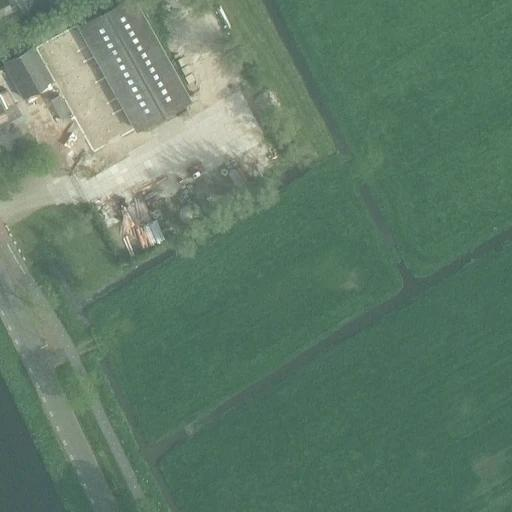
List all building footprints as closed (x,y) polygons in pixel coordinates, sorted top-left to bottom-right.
[(0,0),(0,25),(23,13),(15,0),(0,0)] [(137,131),(189,103),(132,1),(80,29),(136,130),(137,131)] [(32,46),(2,62),(21,97),(52,81),(32,46)] [(0,125),(19,115),(6,90),(0,93),(0,125)] [(58,123),(86,177),(126,157),(98,103),(58,123)]
